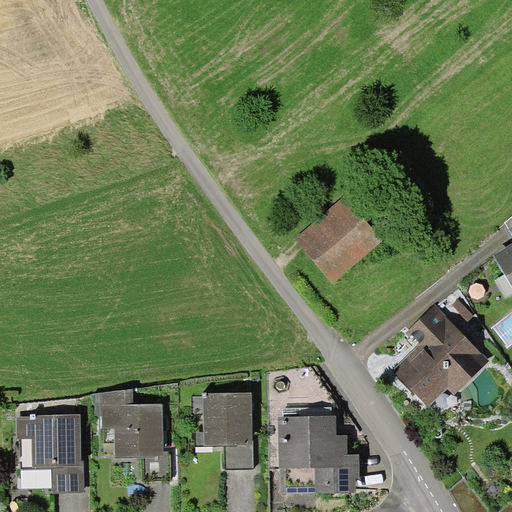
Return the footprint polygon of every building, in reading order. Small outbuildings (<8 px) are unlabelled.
[(342,197),(295,239),(334,282),(381,241),(342,197)] [(511,244),(493,255),(511,286),(511,244)] [(419,343),(391,370),(428,407),(447,389),(453,395),(489,361),(434,305),(407,332),(419,343)] [(134,388),(93,393),(95,415),(102,415),(102,429),(115,428),(115,458),(155,458),(155,456),(163,456),(163,404),(133,404),(134,388)] [(203,393),(205,446),(225,446),(237,445),(237,444),(253,443),(252,392),(203,393)] [(32,438),(33,466),(35,466),(35,469),(52,469),(53,493),(85,493),(84,459),(81,459),(80,414),(31,415),(31,416),(17,416),(17,438),(21,438),(32,438)] [(279,417),(280,468),(315,468),(316,493),(357,492),(356,478),(360,478),(360,454),(348,455),(347,435),(337,435),(337,416),(279,417)] [(21,470),(35,469),(35,466),(33,466),(32,438),(21,438),(21,470)] [(237,445),(225,446),(226,469),(254,469),(253,443),(237,444),(237,445)] [(315,468),(280,468),(280,493),(316,493),(315,468)] [(488,511),(465,478),(446,491),(460,511),(488,511)] [(511,511),(511,502),(499,511),(511,511)]
